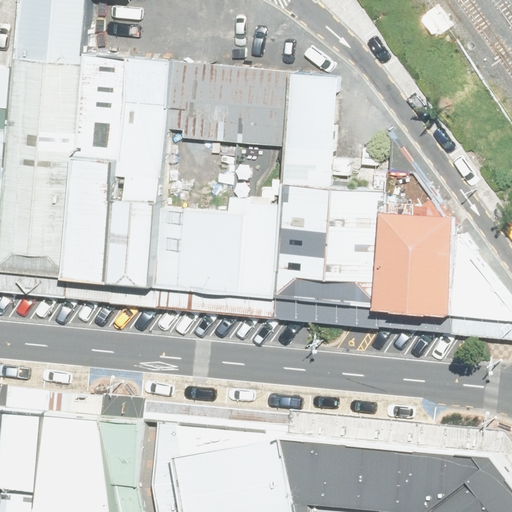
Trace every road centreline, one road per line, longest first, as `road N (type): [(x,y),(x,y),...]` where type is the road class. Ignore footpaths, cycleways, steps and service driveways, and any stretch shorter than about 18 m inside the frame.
road 1 (tertiary): [(0,341),(511,393)]
road 2 (residential): [(292,0),(346,43),(511,260)]
